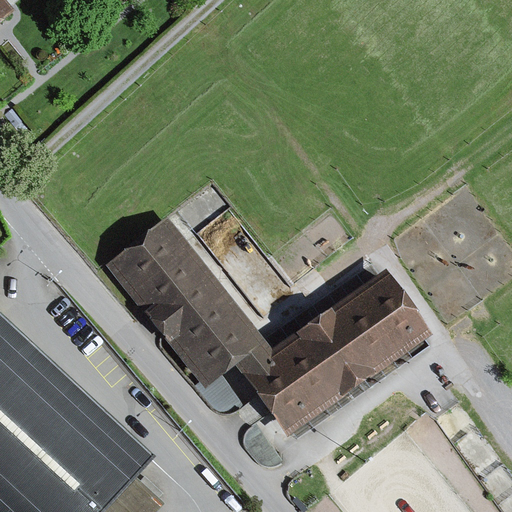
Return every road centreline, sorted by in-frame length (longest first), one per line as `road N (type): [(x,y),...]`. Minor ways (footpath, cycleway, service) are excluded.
road 1 (residential): [(0,182),(287,511)]
road 2 (track): [(371,245),(511,130)]
